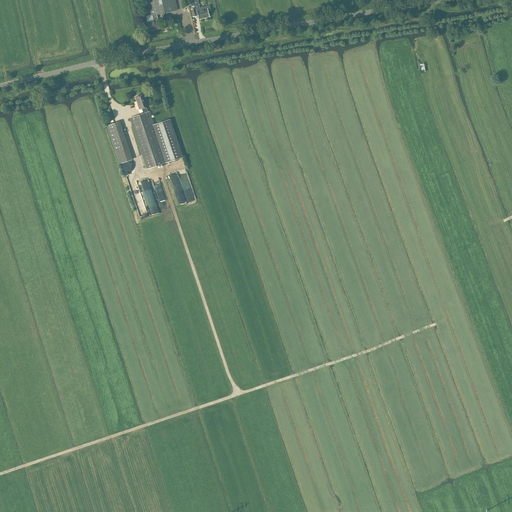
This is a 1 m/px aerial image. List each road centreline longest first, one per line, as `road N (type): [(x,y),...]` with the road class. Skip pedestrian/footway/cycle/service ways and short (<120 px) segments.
road 1 (track): [(434,324),(0,473)]
road 2 (tertiary): [(0,86),(119,56),(432,0)]
road 3 (track): [(143,177),(162,176),(235,394)]
